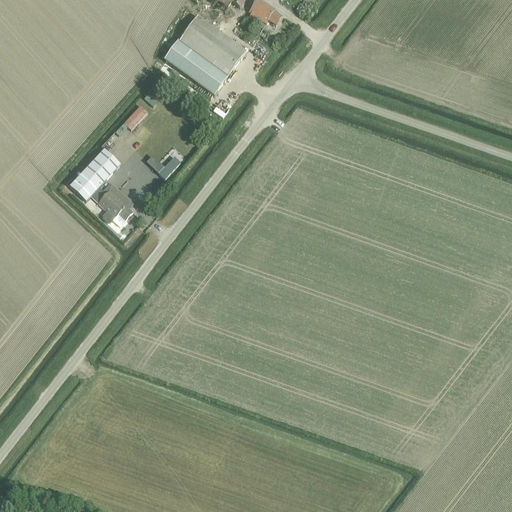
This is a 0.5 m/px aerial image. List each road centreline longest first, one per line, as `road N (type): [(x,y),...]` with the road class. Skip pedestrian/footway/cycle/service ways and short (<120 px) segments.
road 1 (unclassified): [(0,456),(296,80)]
road 2 (unclassified): [(511,159),(296,80)]
